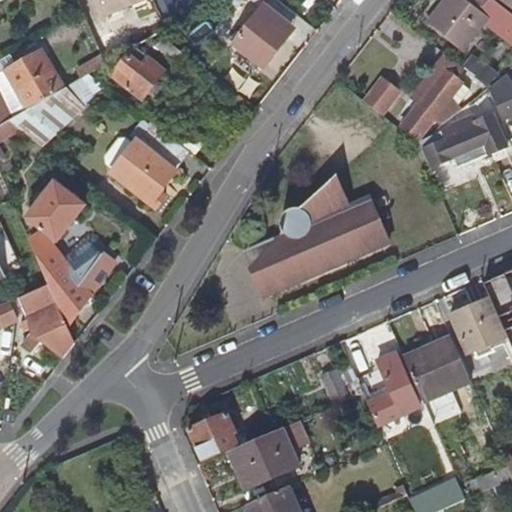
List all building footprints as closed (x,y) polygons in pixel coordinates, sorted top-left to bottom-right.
[(106,21),(97,0),(92,0),(102,22),(106,21)] [(153,0),(97,0),(106,21),(153,0)] [(184,0),(170,0),(156,6),(166,27),(191,17),(184,0)] [(265,0),(227,0),(218,7),(226,16),(248,0),(259,8),(265,0)] [(511,17),(490,1),(481,14),(463,0),(448,0),(428,26),(462,54),(488,21),(511,37),(511,17)] [(488,0),(463,0),(481,14),(490,1),(488,0)] [(511,0),(500,0),(500,2),(511,8),(511,0)] [(286,30),(269,15),(265,20),(259,16),(234,48),(264,71),(289,39),(283,34),(286,30)] [(185,59),(158,38),(151,46),(178,68),(185,59)] [(472,55),(460,69),(488,91),(499,77),(472,55)] [(90,77),(106,68),(102,59),(78,73),(82,82),(90,77)] [(26,114),(64,92),(46,60),(19,75),(9,81),(26,114)] [(0,95),(12,122),(26,114),(9,81),(19,75),(14,64),(1,67),(0,67),(0,95)] [(149,107),(171,79),(154,66),(148,72),(137,64),(119,84),(149,107)] [(436,122),(443,127),(462,113),(458,109),(472,93),(464,86),(466,85),(449,72),(404,130),(421,142),(436,122)] [(82,82),(66,91),(85,110),(97,96),(107,90),(90,77),(82,82)] [(511,121),(511,77),(493,92),(506,124),(511,121)] [(364,102),(382,116),(399,96),(382,82),(364,102)] [(0,95),(0,128),(10,123),(12,122),(0,95)] [(476,166),(511,151),(497,118),(480,125),(476,119),(459,127),(461,132),(448,138),(450,142),(440,146),(438,142),(443,140),(442,136),(426,143),(438,171),(471,157),(476,166)] [(192,157),(153,126),(151,129),(143,122),(130,138),(138,144),(158,161),(176,176),(192,157)] [(0,128),(0,144),(22,133),(10,123),(0,128)] [(193,154),(201,143),(183,129),(175,140),(193,154)] [(112,175),(133,192),(158,161),(138,144),(135,147),(126,140),(119,141),(105,159),(106,166),(114,173),(112,175)] [(152,206),(176,176),(158,161),(133,192),(152,206)] [(346,212),(353,210),(338,177),(333,183),(346,212)] [(268,267),(268,302),(392,246),(372,201),(353,210),(346,212),(333,183),(306,209),(292,214),(288,217),(285,223),(285,235),(280,241),(265,248),(273,257),(268,267)] [(57,186),(22,227),(49,287),(57,304),(57,305),(68,331),(92,300),(92,299),(118,264),(104,256),(102,258),(89,243),(72,254),(64,235),(85,210),(57,186)] [(16,214),(11,203),(2,207),(7,218),(16,214)] [(0,279),(1,279),(7,276),(20,269),(0,225),(0,279)] [(248,256),(268,302),(268,267),(273,257),(265,248),(248,256)] [(511,275),(484,288),(511,352),(511,275)] [(64,361),(75,346),(68,331),(57,305),(57,304),(49,287),(20,300),(27,317),(28,327),(33,338),(41,346),(63,362),(64,361)] [(504,342),(487,303),(451,319),(469,358),(474,355),(477,363),(492,357),(488,349),(504,342)] [(9,306),(0,309),(0,330),(16,323),(9,306)] [(454,345),(407,364),(426,407),(473,388),(454,345)] [(383,377),(359,387),(364,398),(379,433),(421,415),(398,359),(379,367),(383,377)] [(340,379),(339,375),(323,382),(336,410),(350,403),(364,398),(359,387),(353,373),(340,379)] [(236,435),(228,416),(190,433),(203,462),(237,447),(232,436),(236,435)] [(282,433),(228,456),(245,496),(298,473),(291,455),(308,447),(299,426),(282,433)] [(473,502),(511,484),(511,480),(509,473),(468,489),(473,502)] [(381,511),(408,499),(403,489),(395,492),(397,496),(378,504),(381,511)] [(468,504),(462,489),(414,510),(414,511),(419,511),(451,498),(455,510),(468,504)] [(290,491),(248,509),(248,511),(298,511),(296,506),(290,491)] [(419,511),(449,511),(455,510),(451,498),(419,511)] [(296,506),(298,511),(310,511),(306,501),(296,506)]
